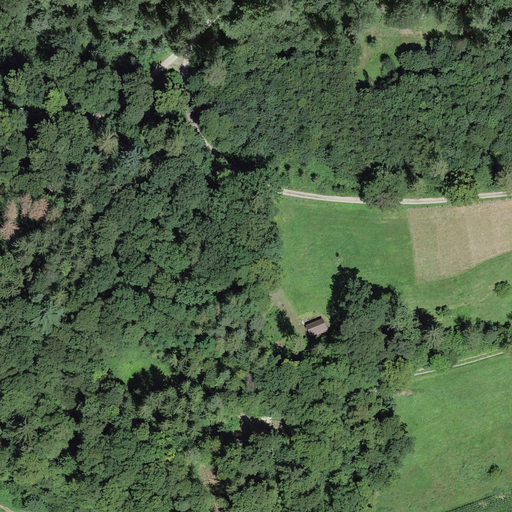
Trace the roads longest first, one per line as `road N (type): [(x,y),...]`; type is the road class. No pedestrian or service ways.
road 1 (track): [(511,350),(364,388),(317,422),(256,429),(164,375)]
road 2 (track): [(267,186),(292,195),(511,193)]
road 3 (track): [(230,0),(183,49),(191,112),(213,157),(267,186)]
road 4 (track): [(66,121),(114,106),(183,49)]
road 5 (track): [(274,188),(273,239),(300,318)]
